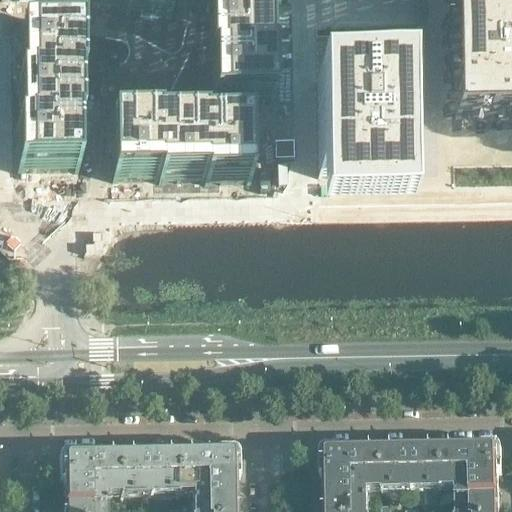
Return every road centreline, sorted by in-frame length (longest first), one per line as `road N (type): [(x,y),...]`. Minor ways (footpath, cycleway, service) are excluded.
road 1 (residential): [(297,0),(299,205),(97,209),(52,264),(53,295)]
road 2 (residential): [(267,425),(511,420)]
road 3 (residential): [(23,430),(267,425)]
road 4 (secondary): [(62,382),(176,379),(299,358)]
road 5 (secondary): [(299,358),(70,355)]
road 6 (secondary): [(511,355),(299,358)]
